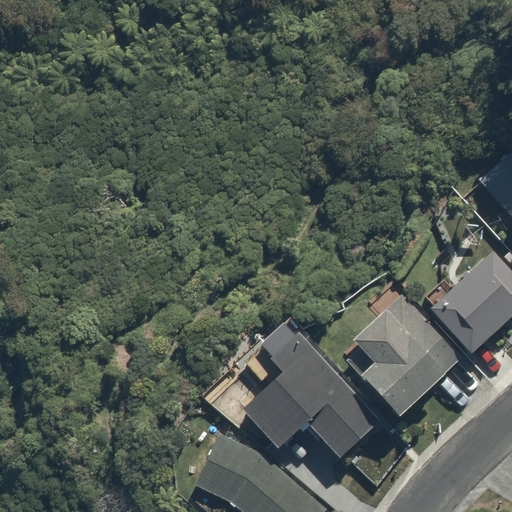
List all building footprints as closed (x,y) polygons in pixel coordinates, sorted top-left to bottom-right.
[(511,148),(482,174),(511,209),(511,148)] [(511,315),(511,262),(497,246),(436,303),(478,348),(511,315)] [(466,359),(408,289),(357,331),(380,359),(367,370),(402,412),(466,359)] [(386,420),(304,324),(278,346),(291,360),(242,402),(278,444),(308,419),(342,458),(386,420)] [(282,460),(222,425),(191,474),(246,507),(250,511),(323,511),(329,506),(282,460)]
